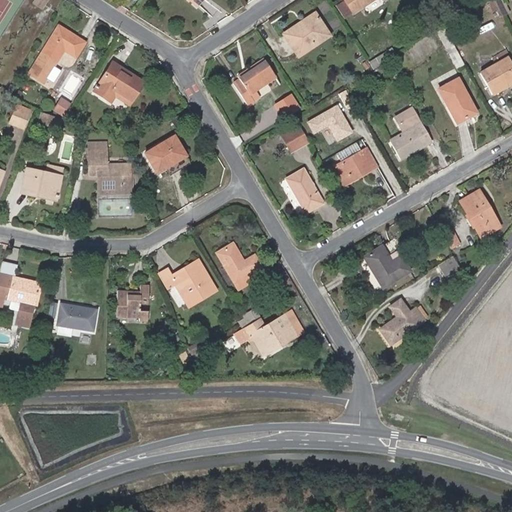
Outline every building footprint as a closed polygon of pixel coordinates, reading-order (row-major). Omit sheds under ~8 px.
[(344,0),(354,14),(373,0),(344,0)] [(503,16),(495,0),(490,0),(488,1),(493,12),(496,11),(499,17),(503,16)] [(501,0),(495,0),(503,16),(509,13),(505,4),(504,5),(501,0)] [(35,4),(42,9),(44,6),(37,1),(35,4)] [(283,34),(299,57),(329,36),(314,13),(283,34)] [(85,43),(59,26),(30,74),(50,86),(57,75),(51,71),(64,50),(76,58),(85,43)] [(462,61),(454,46),(446,50),(455,65),(462,61)] [(232,82),(248,105),(259,97),(255,91),(275,78),(262,58),(237,75),(238,78),(232,82)] [(481,72),(494,93),(511,82),(511,68),(506,58),(481,72)] [(113,87),(132,99),(143,82),(113,62),(95,91),(106,98),(110,92),(113,87)] [(438,89),(456,125),(477,113),(458,78),(438,89)] [(115,96),(129,105),(132,99),(113,87),(110,92),(106,98),(111,101),(115,96)] [(351,95),(355,101),(362,97),(358,91),(351,95)] [(279,103),(286,115),(298,107),(290,95),(279,103)] [(42,108),(48,112),(54,103),(47,98),(42,108)] [(71,105),(62,100),(55,111),(64,116),(71,105)] [(337,104),(306,122),(314,135),(327,127),(336,142),(353,132),(337,104)] [(24,129),(30,114),(15,108),(9,123),(24,129)] [(390,140),(401,160),(431,142),(411,108),(395,118),(403,133),(390,140)] [(52,128),(55,120),(41,115),(38,123),(52,128)] [(52,128),(59,130),(62,122),(55,120),(52,128)] [(308,141),(305,135),(299,126),(283,136),(292,151),(308,141)] [(146,153),(158,174),(174,165),(172,162),(185,155),(174,136),(146,153)] [(342,160),(362,149),(358,142),(338,152),(342,160)] [(99,170),(99,175),(99,189),(130,188),(130,164),(106,165),(105,143),(89,143),(90,170),(99,170)] [(334,168),(344,185),(378,165),(368,148),(334,168)] [(48,164),(46,174),(61,177),(63,168),(48,164)] [(61,177),(46,174),(27,169),(22,192),(56,200),(61,177)] [(286,179),(306,213),(322,203),(302,169),(286,179)] [(477,230),(494,220),(478,191),(460,202),(477,230)] [(498,226),(494,220),(477,230),(480,237),(498,226)] [(444,236),(451,249),(460,244),(453,232),(444,236)] [(358,260),(377,291),(409,271),(399,254),(403,250),(396,238),(358,260)] [(232,243),(217,252),(239,290),(252,282),(247,275),(261,267),(255,256),(243,262),(232,243)] [(460,268),(453,256),(438,265),(445,277),(460,268)] [(206,289),(209,293),(216,290),(198,261),(191,265),(196,273),(184,280),(179,272),(172,277),(167,269),(159,274),(167,287),(175,283),(179,290),(184,287),(191,299),(206,289)] [(2,262),(0,268),(0,273),(13,278),(17,266),(2,262)] [(179,272),(184,280),(196,273),(191,265),(179,272)] [(247,275),(252,282),(265,275),(261,267),(247,275)] [(13,278),(0,273),(0,305),(2,306),(4,298),(23,304),(17,326),(29,329),(42,287),(13,278)] [(140,291),(140,296),(127,295),(127,290),(118,290),(117,317),(139,318),(139,321),(148,321),(148,311),(141,310),(141,304),(149,304),(150,285),(141,284),(140,291)] [(184,287),(179,290),(189,306),(209,293),(206,289),(191,299),(184,287)] [(380,329),(391,344),(425,320),(424,319),(427,316),(420,306),(417,308),(415,306),(409,311),(400,299),(390,307),(397,317),(380,329)] [(69,320),(68,326),(94,330),(97,310),(61,304),(59,319),(69,320)] [(295,333),(297,336),(307,330),(294,309),(268,324),(263,316),(249,325),(248,325),(244,328),(249,336),(252,334),(257,331),(267,349),(295,333)] [(257,331),(252,334),(264,355),(297,336),(295,333),(267,349),(257,331)] [(188,347),(191,354),(200,349),(197,342),(188,347)] [(183,362),(189,359),(185,351),(180,353),(183,362)]
